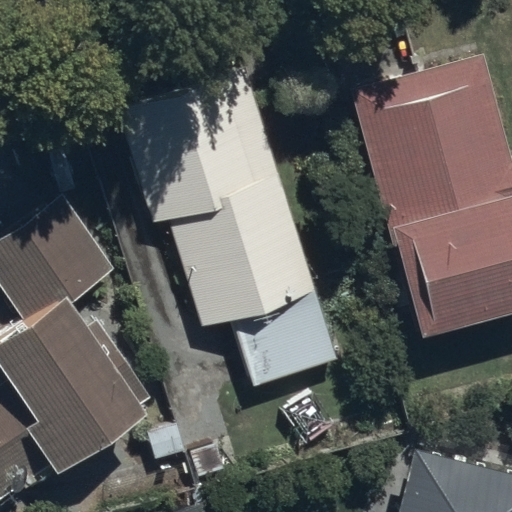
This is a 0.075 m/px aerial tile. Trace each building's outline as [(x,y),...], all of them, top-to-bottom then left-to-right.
[(478,48),(342,88),(413,333),(511,303),(511,158),(510,159),(478,48)] [(335,356),(238,66),(114,107),(151,219),(163,215),(200,325),(228,316),(251,384),(335,356)] [(110,263),(56,190),(0,231),(0,282),(22,312),(0,328),(0,361),(6,369),(0,373),(0,495),(47,461),(51,467),(139,403),(136,399),(145,392),(87,313),(79,319),(63,297),(110,263)] [(511,511),(511,467),(405,439),(385,511),(511,511)] [(198,511),(195,498),(149,511),(198,511)]
